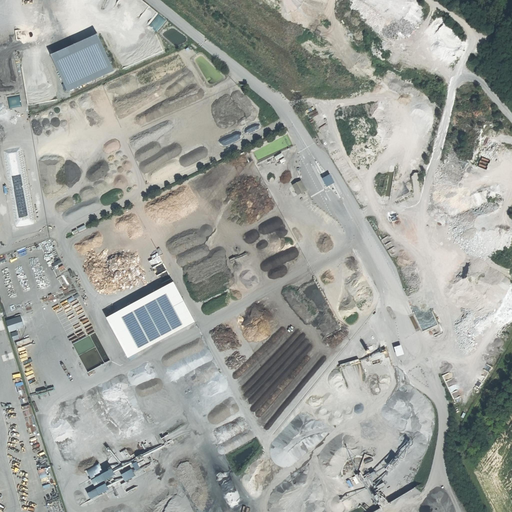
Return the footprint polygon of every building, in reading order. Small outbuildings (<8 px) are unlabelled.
[(69,91),(114,70),(98,35),(53,56),(69,91)] [(10,107),(22,106),(21,95),(9,97),(10,107)] [(330,174),(322,178),(326,186),(334,182),(330,174)] [(294,186),(299,195),(306,191),(301,182),(294,186)] [(107,319),(128,358),(195,323),(174,283),(107,319)] [(6,321),(9,332),(24,327),(21,316),(6,321)] [(17,331),(11,333),(13,341),(19,339),(17,331)] [(95,332),(72,344),(88,372),(110,360),(95,332)] [(401,345),(394,347),(397,356),(404,354),(401,345)] [(395,456),(385,468),(390,472),(400,460),(395,456)] [(99,463),(86,470),(91,478),(104,472),(99,463)] [(111,469),(92,479),(95,485),(114,474),(112,472),(111,469)] [(131,469),(121,474),(123,478),(125,481),(135,475),(133,472),(131,469)] [(362,477),(380,507),(388,503),(370,472),(362,477)] [(107,486),(105,483),(87,493),(90,499),(108,489),(107,486)]
